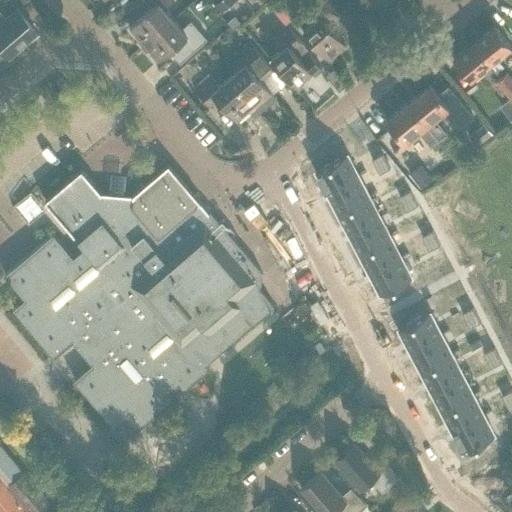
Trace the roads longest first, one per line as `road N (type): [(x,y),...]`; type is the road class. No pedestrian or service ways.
road 1 (residential): [(87,18),(210,167),(242,173),(274,164)]
road 2 (residential): [(388,392),(274,164)]
road 3 (residential): [(274,164),(456,19)]
road 4 (residential): [(241,511),(388,392)]
road 5 (residential): [(472,511),(444,490),(388,392)]
